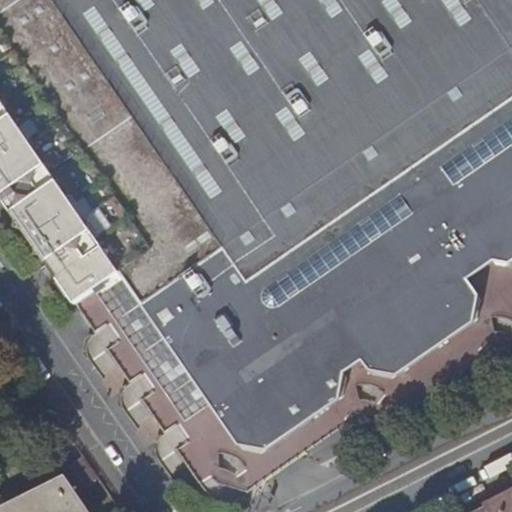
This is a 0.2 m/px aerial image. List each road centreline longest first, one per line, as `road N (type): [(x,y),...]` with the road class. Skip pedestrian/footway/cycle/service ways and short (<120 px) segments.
road 1 (unknown): [(511,196),(332,306),(290,341),(269,372),(267,396),(300,507)]
road 2 (residential): [(163,511),(0,277)]
road 3 (unclassified): [(511,404),(492,407),(291,511)]
road 4 (secondary): [(511,446),(385,511)]
